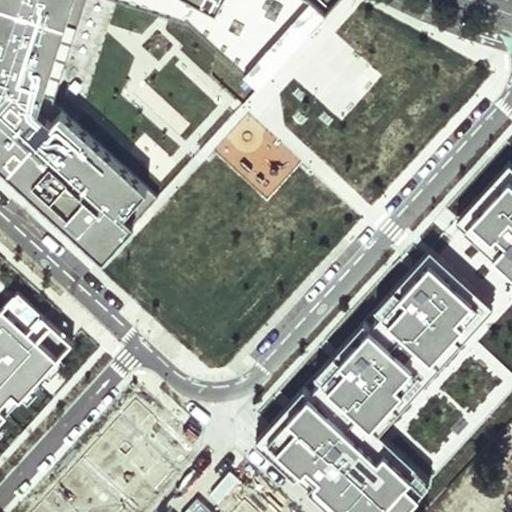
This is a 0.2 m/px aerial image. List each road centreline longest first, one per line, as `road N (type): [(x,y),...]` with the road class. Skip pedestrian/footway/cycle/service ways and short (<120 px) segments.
road 1 (residential): [(141,347),(186,388),(205,394),(256,380),(511,101)]
road 2 (residential): [(0,499),(141,347)]
road 3 (residential): [(0,217),(141,347)]
